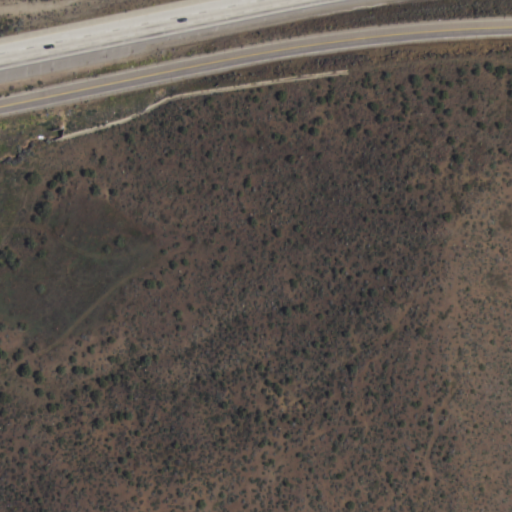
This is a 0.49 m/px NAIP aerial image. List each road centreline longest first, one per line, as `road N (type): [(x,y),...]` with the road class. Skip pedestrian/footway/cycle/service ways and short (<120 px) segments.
road 1 (residential): [(511,13),(264,41),(0,98)]
road 2 (motorway): [(0,48),(216,0)]
